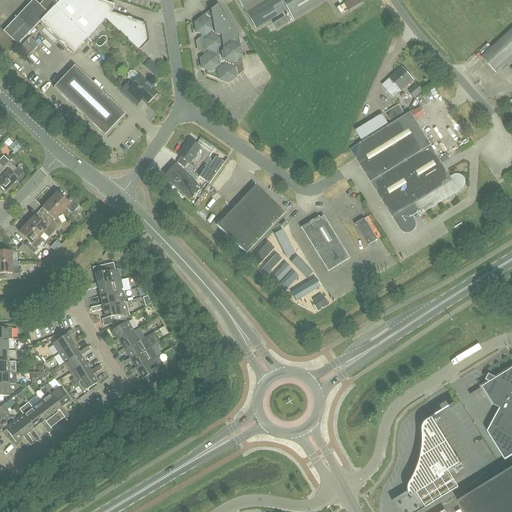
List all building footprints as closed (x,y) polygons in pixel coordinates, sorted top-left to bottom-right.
[(0,28),(0,56),(4,60),(40,22),(58,3),(54,0),(44,0),(39,5),(33,0),(3,31),(0,28)] [(60,0),(58,3),(40,22),(73,54),(105,19),(138,50),(148,40),(145,23),(112,12),(115,5),(100,0),(60,0)] [(256,29),(287,10),(293,20),(325,1),(323,0),(340,0),(343,4),(336,8),(341,15),(347,11),(361,3),(359,0),(237,0),(242,7),(243,7),(247,13),(246,13),(256,29)] [(218,4),(194,23),(196,33),(200,35),(201,38),(199,40),(199,42),(198,43),(199,49),(200,50),(201,52),(203,52),(204,56),(200,59),(201,69),(206,71),(207,75),(228,84),(243,72),(241,57),(238,35),(218,4)] [(273,24),(277,30),(288,23),(284,17),(273,24)] [(511,29),(483,56),(496,72),(511,57),(511,29)] [(37,46),(29,38),(25,42),(33,50),(37,46)] [(21,46),(30,54),(33,50),(25,42),(21,46)] [(17,51),(26,59),(30,54),(21,46),(17,51)] [(74,66),(54,88),(104,136),(125,114),(74,66)] [(413,80),(402,68),(389,79),(401,92),(413,80)] [(144,82),(140,78),(141,77),(134,71),(130,71),(128,74),(128,78),(134,84),(132,87),(128,83),(122,89),(121,90),(133,102),(138,97),(146,104),(156,93),(147,84),(144,82)] [(405,115),(399,105),(385,113),(391,123),(405,115)] [(450,177),(431,146),(411,113),(350,150),(392,218),(394,217),(401,229),(402,230),(404,231),(405,232),(406,232),(408,232),(409,232),(410,232),(411,231),(412,231),(413,230),(413,229),(414,228),(414,227),(415,226),(415,225),(415,224),(414,223),(414,222),(414,221),(411,218),(421,212),(422,214),(459,191),(462,189),(465,187),(465,186),(466,184),(466,183),(466,182),(466,181),(465,180),(465,179),(465,178),(464,178),(463,177),(462,176),(461,175),(460,175),(459,175),(458,174),(457,174),(455,175),(453,176),(450,177)] [(389,124),(382,114),(355,131),(362,141),(389,124)] [(200,148),(189,140),(178,156),(180,158),(177,163),(184,168),(188,163),(189,164),(200,148)] [(23,147),(17,142),(11,148),(17,153),(23,147)] [(5,157),(0,162),(0,171),(3,167),(9,161),(5,157)] [(18,169),(17,169),(9,161),(3,167),(0,171),(0,172),(3,176),(0,179),(0,186),(5,192),(16,181),(17,182),(19,182),(23,178),(23,176),(22,175),(23,174),(18,169)] [(200,189),(175,164),(164,176),(189,200),(200,189)] [(209,185),(216,174),(206,167),(198,177),(209,185)] [(255,186),(217,226),(246,254),(284,214),(255,186)] [(72,214),(75,210),(80,206),(70,197),(66,202),(57,192),(49,200),(62,213),(66,208),(72,214)] [(58,217),(62,213),(49,200),(42,208),(51,217),(47,222),(56,230),(61,226),(60,225),(62,224),(58,217)] [(56,230),(47,222),(43,226),(34,217),(26,225),(39,237),(43,233),(49,238),(56,230)] [(328,272),(349,259),(323,217),(319,219),(318,217),(309,223),(301,228),(328,272)] [(369,217),(365,219),(377,240),(381,237),(369,217)] [(364,219),(355,225),(368,247),(369,247),(368,246),(377,240),(364,219)] [(38,250),(36,249),(43,241),(39,237),(26,225),(24,224),(23,224),(18,229),(18,230),(19,232),(28,242),(24,246),(32,253),(33,255),(38,250)] [(32,253),(24,246),(23,244),(18,249),(27,258),(32,253)] [(0,262),(12,263),(12,252),(0,252),(0,262)] [(12,263),(0,262),(0,273),(8,274),(8,280),(20,279),(20,268),(12,269),(12,263)] [(118,270),(115,270),(113,263),(101,266),(102,273),(95,274),(97,283),(92,284),(93,289),(98,288),(98,286),(121,280),(120,279),(118,270)] [(98,286),(98,288),(100,296),(122,292),(120,281),(121,281),(121,280),(98,286)] [(97,306),(98,311),(103,310),(103,307),(125,302),(123,291),(122,292),(100,296),(102,305),(97,306)] [(103,307),(103,310),(105,318),(112,317),(114,323),(118,322),(124,318),(125,319),(129,316),(128,313),(126,302),(125,302),(103,307)] [(115,330),(126,322),(124,318),(112,326),(115,330)] [(113,331),(118,339),(119,341),(134,332),(133,331),(128,322),(113,331)] [(0,339),(8,340),(12,339),(12,328),(0,328),(0,339)] [(133,331),(134,332),(119,341),(118,339),(112,342),(115,346),(120,343),(124,348),(125,350),(139,341),(144,338),(138,328),(133,331)] [(59,354),(73,345),(69,337),(75,333),(72,329),(66,333),(67,335),(53,344),(59,354)] [(144,338),(139,341),(125,350),(124,348),(118,351),(121,355),(126,352),(129,358),(131,360),(151,347),(145,338),(144,338)] [(0,351),(8,351),(8,340),(0,339),(0,351)] [(79,354),(78,352),(73,345),(59,354),(64,363),(79,354)] [(151,360),(156,357),(151,347),(131,360),(129,358),(124,361),(127,365),(132,362),(135,367),(137,369),(151,360)] [(81,356),(85,353),(83,349),(78,352),(79,354),(64,363),(70,373),(85,364),(81,356)] [(0,362),(9,362),(8,351),(0,351),(0,362)] [(156,368),(151,360),(137,369),(135,367),(130,370),(133,374),(138,371),(143,379),(149,375),(153,381),(165,373),(161,365),(156,368)] [(15,362),(9,363),(9,362),(0,362),(0,373),(9,373),(16,373),(15,362)] [(91,373),(90,371),(85,364),(70,373),(74,379),(70,381),(73,385),(91,373)] [(92,375),(97,372),(95,368),(90,371),(91,373),(73,385),(75,388),(79,386),(82,392),(97,383),(92,375)] [(511,369),(491,383),(486,380),(486,381),(490,383),(470,395),(473,397),(473,396),(472,395),(483,389),(493,406),(500,409),(487,433),(505,461),(511,456),(511,369)] [(0,384),(16,384),(16,373),(9,373),(0,373),(0,384)] [(0,384),(0,396),(9,396),(9,394),(16,389),(16,384),(0,384)] [(60,408),(62,407),(69,401),(59,387),(54,391),(51,387),(50,387),(49,385),(47,385),(44,387),(60,408)] [(66,411),(62,407),(60,408),(44,387),(40,390),(46,398),(41,401),(51,415),(58,410),(62,414),(66,411)] [(43,422),(44,420),(51,415),(41,401),(32,408),(43,422)] [(43,422),(32,408),(28,403),(19,410),(23,415),(34,428),(41,423),(44,428),(48,425),(44,420),(43,422)] [(415,482),(410,485),(413,489),(392,502),(398,511),(420,511),(459,488),(449,473),(462,465),(462,464),(461,465),(433,420),(455,406),(455,405),(428,422),(425,425),(423,428),(423,432),(423,436),(423,440),(423,443),(423,447),(423,451),(421,460),(420,464),(418,464),(416,467),(419,468),(417,472),(413,480),(415,482)] [(25,435),(27,434),(34,428),(23,415),(14,422),(25,435)] [(30,439),(27,434),(25,435),(14,422),(5,429),(16,442),(23,437),(26,441),(30,439)] [(511,511),(511,469),(458,502),(464,511),(511,511)]
